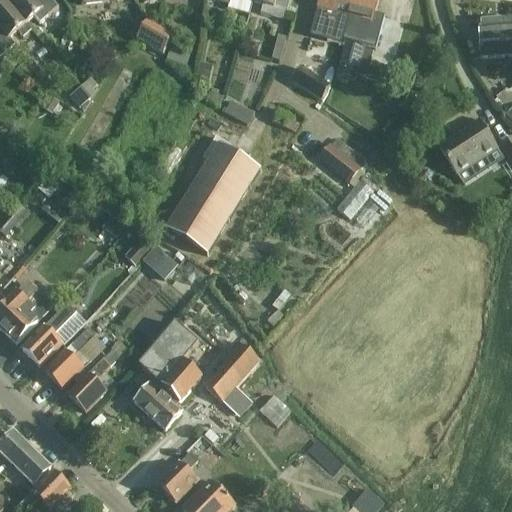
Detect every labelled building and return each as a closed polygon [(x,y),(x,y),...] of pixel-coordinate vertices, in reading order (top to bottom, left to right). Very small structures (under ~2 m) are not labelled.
[(31,33),(26,26),(3,0),(0,0),(0,51),(4,56),(15,47),(9,41),(18,33),(23,40),(31,33)] [(3,0),(26,26),(34,19),(40,26),(59,10),(50,0),(3,0)] [(249,17),(252,5),(253,0),(216,0),(216,3),(229,7),(228,10),(249,17)] [(260,16),(271,19),(285,22),(290,0),(253,0),(252,5),(263,7),(260,16)] [(310,37),(305,57),(324,62),(329,42),(330,41),(341,44),(345,30),(348,19),(353,0),(319,0),(317,9),(310,37)] [(353,0),(348,19),(345,30),(355,33),(357,33),(360,22),(372,25),(379,0),(353,0)] [(382,21),(373,51),(394,57),(402,27),(382,21)] [(511,58),(511,21),(479,24),(481,60),(511,58)] [(173,39),(147,24),(137,42),(163,56),(173,39)] [(278,37),(271,61),(280,63),(287,40),(278,37)] [(367,79),(373,53),(345,46),(344,48),(340,46),(337,58),(341,59),(336,78),(355,82),(356,76),(367,79)] [(172,49),(166,62),(184,70),(190,57),(172,49)] [(202,65),(198,81),(210,84),(213,68),(202,65)] [(301,71),(291,85),(319,104),(329,89),(301,71)] [(70,99),(80,111),(90,101),(98,89),(91,81),(70,99)] [(335,85),(329,106),(342,109),(347,88),(335,85)] [(511,96),(504,88),(493,99),(503,110),(511,101),(511,96)] [(210,96),(207,106),(220,110),(223,100),(210,96)] [(53,100),(50,98),(42,110),(50,115),(58,103),(53,100)] [(255,119),(232,107),(226,118),(249,130),(255,119)] [(2,110),(0,114),(0,122),(9,127),(14,116),(2,110)] [(457,178),(498,152),(480,124),(439,151),(457,178)] [(419,139),(410,125),(388,140),(397,154),(419,139)] [(261,172),(229,153),(231,149),(216,140),(203,161),(209,164),(167,233),(208,258),(261,172)] [(511,165),(511,141),(501,149),(511,165)] [(37,162),(48,169),(58,153),(47,147),(37,162)] [(349,186),(360,171),(331,148),(319,163),(349,186)] [(351,183),(332,210),(347,221),(366,193),(351,183)] [(61,190),(54,197),(69,210),(78,200),(63,187),(61,190)] [(143,241),(126,261),(136,270),(153,251),(143,241)] [(30,283),(47,257),(33,248),(16,274),(30,283)] [(272,286),(256,300),(266,311),(282,297),(272,286)] [(17,295),(0,311),(0,332),(1,331),(16,347),(37,325),(55,308),(47,300),(35,312),(17,295)] [(22,353),(39,370),(62,347),(54,339),(76,316),(68,307),(22,353)] [(214,345),(226,335),(217,324),(205,333),(214,345)] [(175,326),(139,369),(180,406),(201,381),(200,380),(183,364),(199,347),(175,326)] [(78,356),(88,346),(96,338),(88,330),(80,338),(81,339),(66,354),(66,353),(45,375),(62,392),(84,371),(74,361),(79,357),(78,356)] [(120,360),(118,358),(131,344),(124,338),(111,351),(113,353),(89,377),(89,376),(68,398),(86,416),(107,394),(96,384),(120,360)] [(225,367),(204,390),(222,406),(239,422),(253,407),(236,392),(260,365),(237,344),(220,362),(225,367)] [(182,416),(150,388),(134,406),(165,434),(182,416)] [(263,390),(251,404),(258,411),(270,397),(263,390)] [(197,422),(210,438),(225,425),(212,410),(197,422)] [(0,454),(34,487),(51,470),(15,435),(0,449),(0,454)] [(190,456),(158,488),(176,506),(198,484),(188,474),(198,464),(190,456)] [(31,511),(40,503),(49,511),(51,511),(71,491),(54,473),(33,495),(33,496),(20,509),(23,511),(31,511)] [(232,511),(236,509),(210,483),(182,511),(232,511)] [(371,490),(355,508),(356,508),(360,511),(377,511),(385,503),(371,490)]
